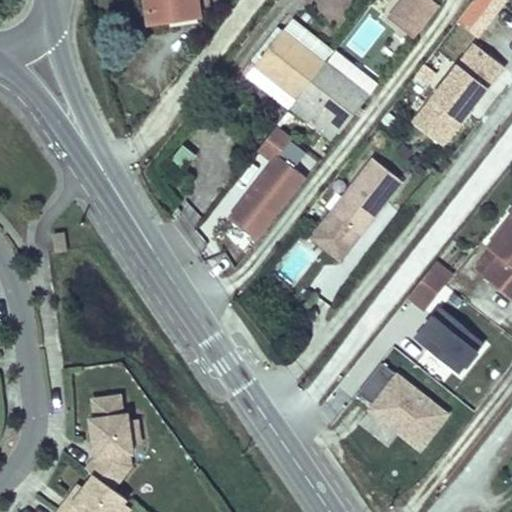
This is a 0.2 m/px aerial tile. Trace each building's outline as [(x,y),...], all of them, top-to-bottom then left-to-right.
[(169,19),(168,14),(198,9),(198,8),(209,6),(208,0),(146,0),(150,22),(169,19)] [(404,0),(391,19),(405,30),(428,0),(404,0)] [(432,0),(428,0),(405,30),(414,38),(439,5),(432,0)] [(473,0),(457,20),(478,37),(507,0),(473,0)] [(198,9),(168,14),(169,19),(199,14),(198,9)] [(285,30),(258,64),(272,76),(309,30),(294,19),(285,30)] [(253,60),(258,64),(285,30),(279,26),(253,60)] [(309,30),(272,76),(299,98),(301,99),(331,123),(369,76),(337,51),(326,64),(325,62),(332,49),(309,30)] [(443,146),(505,67),(476,44),(414,123),(443,146)] [(258,64),(250,75),(264,86),(272,76),(258,64)] [(272,76),(264,86),(291,107),(299,98),(272,76)] [(369,76),(331,123),(339,130),(341,131),(378,83),(369,76)] [(301,99),(294,109),(324,133),(331,123),(301,99)] [(331,123),(324,133),(332,139),(339,130),(331,123)] [(274,161),(229,218),(258,240),(307,177),(279,155),(293,138),(278,125),(259,149),(274,161)] [(198,151),(185,141),(166,166),(178,176),(198,151)] [(348,250),(403,182),(374,159),(319,227),(348,250)] [(511,231),(511,232),(505,227),(489,247),(491,249),(501,256),(486,276),(485,277),(511,298),(511,210),(511,212),(511,213),(511,231)] [(319,227),(310,239),(340,262),(348,250),(319,227)] [(68,249),(65,230),(54,232),(57,251),(68,249)] [(486,276),(501,256),(491,249),(476,268),(486,276)] [(437,260),(429,270),(445,283),(453,273),(437,260)] [(429,270),(411,293),(427,306),(445,283),(429,270)] [(482,347),(461,328),(464,324),(445,306),(416,338),(435,356),(457,375),(482,347)] [(376,403),(401,372),(386,360),(361,391),(376,403)] [(376,403),(370,411),(420,450),(451,411),(401,372),(376,403)] [(96,475),(114,488),(131,466),(129,453),(134,453),(133,445),(129,421),(128,415),(123,416),(121,396),(94,400),(97,419),(92,420),(97,457),(88,469),(96,475)] [(139,419),(129,421),(133,445),(142,444),(139,419)] [(117,511),(124,504),(128,499),(114,488),(96,475),(85,490),(75,504),(70,500),(60,511),(117,511)] [(75,504),(85,490),(80,486),(70,500),(75,504)]
